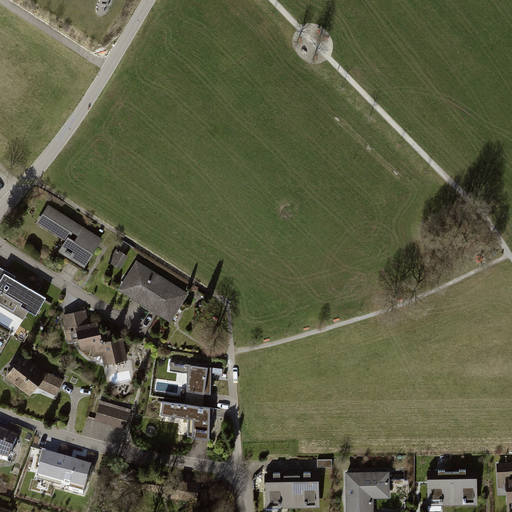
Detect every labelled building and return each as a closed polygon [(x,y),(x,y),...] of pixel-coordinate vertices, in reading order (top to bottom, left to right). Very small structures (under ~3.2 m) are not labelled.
[(101,242),(47,205),(33,225),(62,245),(56,254),(80,271),(101,242)] [(118,248),(112,260),(123,265),(129,254),(118,248)] [(185,294),(134,263),(117,291),(168,322),(185,294)] [(7,274),(0,270),(0,307),(25,322),(29,315),(35,318),(46,301),(38,296),(41,290),(9,271),(7,274)] [(86,312),(62,316),(67,342),(79,340),(81,349),(90,347),(92,357),(103,355),(105,366),(131,361),(126,334),(107,338),(105,325),(90,328),(86,312)] [(44,371),(23,355),(5,377),(30,397),(38,388),(40,388),(57,396),(64,379),(44,371)] [(211,367),(171,361),(170,370),(187,373),(187,390),(185,403),(202,406),(204,393),(211,394),(211,367)] [(185,403),(163,400),(161,414),(188,419),(187,436),(210,439),(214,408),(202,406),(185,403)] [(116,405),(99,401),(94,420),(111,424),(116,405)] [(116,405),(111,424),(128,429),(133,410),(116,405)] [(0,460),(6,463),(16,440),(0,432),(0,460)] [(77,461),(43,452),(39,466),(42,467),(39,478),(70,487),(70,490),(84,494),(91,468),(76,464),(77,461)] [(511,511),(511,465),(497,466),(498,498),(508,497),(508,511),(511,511)] [(143,474),(122,470),(118,486),(139,491),(139,489),(143,476),(143,474)] [(392,472),(346,474),(347,511),(377,511),(377,500),(392,499),(392,472)] [(481,475),(430,476),(431,509),(446,508),(465,508),(481,507),(481,475)] [(175,481),(143,476),(139,489),(173,495),(175,481)] [(282,476),(267,476),(267,506),(320,506),(320,476),(301,476),(282,476)] [(187,482),(175,480),(175,481),(173,495),(173,497),(185,499),(187,482)] [(199,484),(187,482),(185,499),(196,500),(199,484)]
